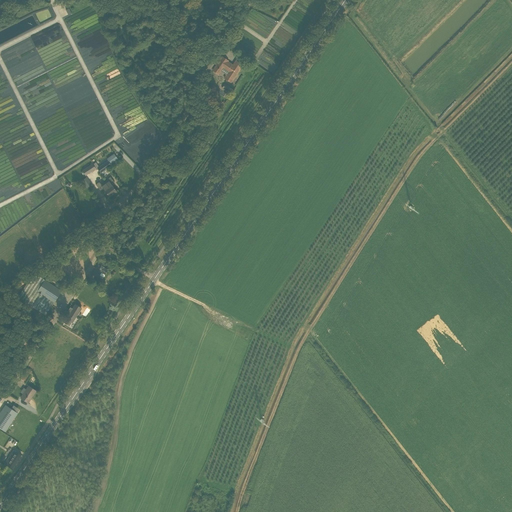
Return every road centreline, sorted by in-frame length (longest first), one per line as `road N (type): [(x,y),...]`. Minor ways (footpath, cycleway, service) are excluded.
road 1 (primary): [(0,505),(345,0)]
road 2 (unclassified): [(0,405),(250,0)]
road 3 (track): [(52,0),(118,136),(0,205)]
road 4 (track): [(453,0),(391,70),(511,219)]
road 5 (track): [(0,289),(132,191)]
road 6 (track): [(57,175),(0,60)]
